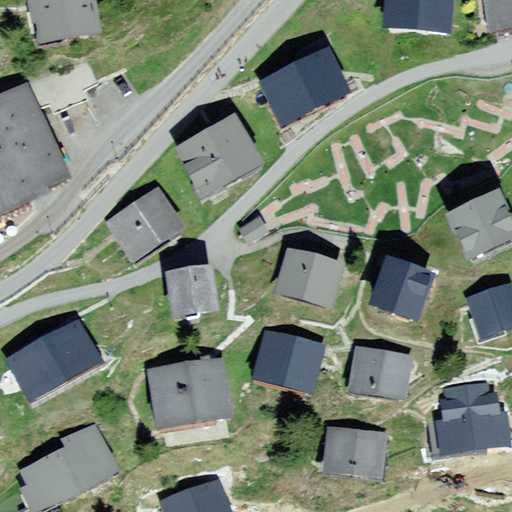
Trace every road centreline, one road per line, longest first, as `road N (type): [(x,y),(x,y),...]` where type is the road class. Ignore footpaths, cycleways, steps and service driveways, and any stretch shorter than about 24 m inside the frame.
road 1 (residential): [(511,49),(420,70),(354,104),(188,256),(0,320)]
road 2 (residential): [(0,293),(52,259),(289,0)]
road 3 (residential): [(0,249),(38,223),(253,0)]
road 4 (track): [(511,465),(378,511)]
